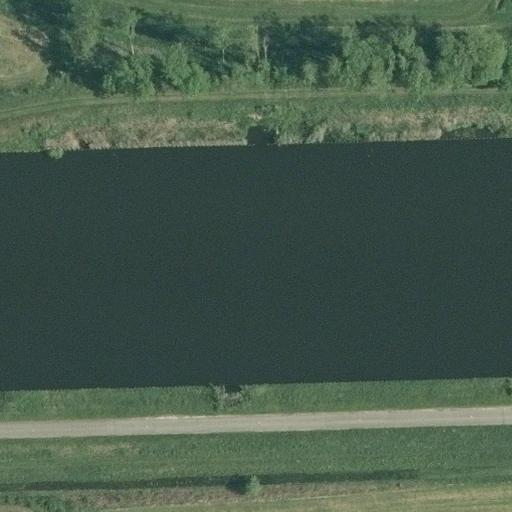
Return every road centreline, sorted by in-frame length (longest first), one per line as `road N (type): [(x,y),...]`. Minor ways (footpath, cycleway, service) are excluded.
road 1 (track): [(0,124),(70,112),(511,98)]
road 2 (unclassified): [(511,418),(0,432)]
